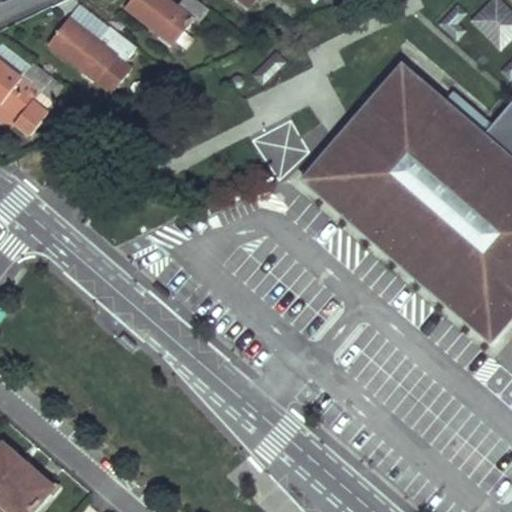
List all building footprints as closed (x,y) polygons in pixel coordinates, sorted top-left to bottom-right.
[(170,0),(132,0),(127,7),(174,45),(193,19),(198,23),(210,7),(200,0),(182,0),(177,6),(170,0)] [(511,40),(511,10),(501,0),(494,0),(474,20),(503,50),(511,40)] [(80,4),(70,17),(99,41),(109,28),(80,4)] [(469,14),(459,5),(441,25),(458,41),(467,31),(459,24),(469,14)] [(111,25),(109,28),(99,41),(70,17),(49,43),(78,66),(107,89),(120,72),(111,64),(118,55),(126,61),(137,46),(111,25)] [(254,76),(264,86),(288,61),(278,52),(254,76)] [(489,61),(482,55),(475,62),(482,68),(489,61)] [(0,118),(11,128),(15,123),(30,134),(66,87),(33,62),(20,78),(0,62),(0,118)] [(511,158),(484,134),(402,63),(300,179),(491,344),(511,318),(511,158)] [(243,76),(238,75),(234,78),(232,83),(235,87),(240,89),(245,86),(246,81),(243,76)] [(511,102),(484,134),(511,158),(511,102)] [(275,174),(308,155),(288,121),(255,140),(275,174)] [(0,498),(15,511),(30,511),(38,504),(52,487),(6,445),(0,451),(0,498)]
